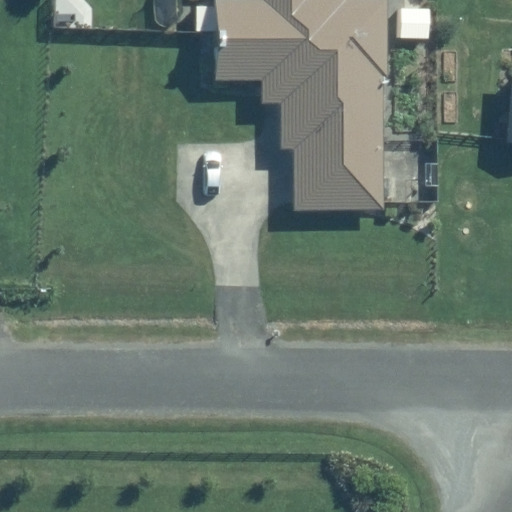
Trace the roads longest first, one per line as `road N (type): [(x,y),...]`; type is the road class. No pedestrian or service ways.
road 1 (residential): [(501,372),(0,374)]
road 2 (residential): [(501,372),(469,511)]
